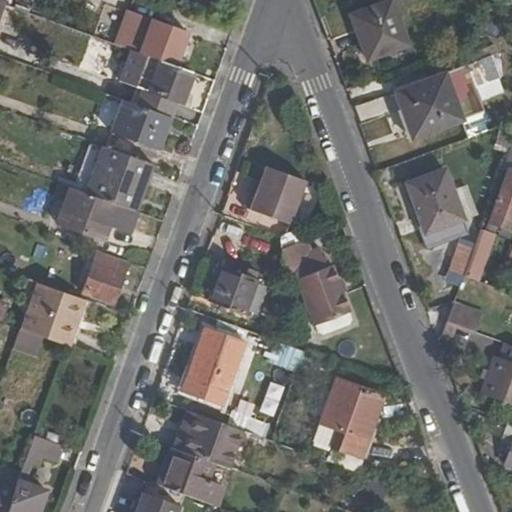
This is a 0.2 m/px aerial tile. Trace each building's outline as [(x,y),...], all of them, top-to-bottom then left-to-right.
[(8,2),(3,0),(0,0),(0,26),(9,2),(8,2)] [(386,0),(351,12),(367,56),(406,43),(390,0),(386,0)] [(163,58),(178,63),(192,32),(159,20),(153,38),(134,32),(129,45),(163,58)] [(163,58),(150,89),(182,99),(193,69),(178,63),(163,58)] [(412,105),(422,133),(481,110),(471,84),(480,81),(476,71),(467,74),(464,64),(394,90),(401,109),(412,105)] [(168,115),(122,98),(111,131),(157,147),(168,115)] [(411,137),(422,133),(412,105),(401,109),(411,137)] [(86,191),(136,209),(153,160),(103,142),(86,191)] [(256,194),(249,192),(244,205),(286,220),(301,177),(267,165),(261,179),(256,194)] [(490,219),(509,227),(511,218),(511,168),(509,167),(490,219)] [(431,246),(468,231),(445,169),(407,182),(431,246)] [(254,178),(249,192),(256,194),(261,179),(254,178)] [(86,191),(70,185),(58,220),(104,237),(110,223),(128,229),(136,209),(86,191)] [(496,233),(481,227),(469,257),(486,262),(496,233)] [(308,234),(281,243),(285,279),(300,274),(317,321),(319,329),(325,331),(351,321),(354,316),(351,309),(334,261),(332,262),(325,244),(313,248),(308,234)] [(114,302),(129,261),(97,250),(81,291),(114,302)] [(210,301),(244,313),(256,278),(223,266),(210,301)] [(81,297),(40,282),(22,329),(40,336),(65,344),(81,297)] [(453,303),(447,321),(475,331),(481,313),(453,303)] [(40,336),(22,329),(19,328),(12,346),(33,353),(40,336)] [(188,377),(225,391),(244,341),(206,328),(188,377)] [(511,344),(507,342),(502,357),(493,354),(480,392),(511,403),(511,344)] [(329,378),(335,362),(304,351),(298,366),(329,378)] [(361,458),(383,393),(338,377),(315,440),(361,458)] [(242,430),(195,413),(187,410),(179,432),(187,435),(183,448),(204,456),(213,460),(229,465),(242,430)] [(179,432),(174,445),(183,448),(187,435),(179,432)] [(4,511),(36,511),(45,491),(22,481),(30,464),(35,465),(40,456),(53,461),(60,445),(33,434),(14,485),(4,511)] [(511,440),(503,464),(511,467),(511,440)] [(174,445),(159,484),(215,504),(223,483),(207,477),(213,460),(204,456),(174,445)] [(0,480),(0,511),(4,511),(14,485),(0,480)] [(359,511),(374,511),(382,490),(375,487),(373,492),(367,489),(359,511)] [(175,511),(179,504),(141,491),(131,511),(175,511)]
